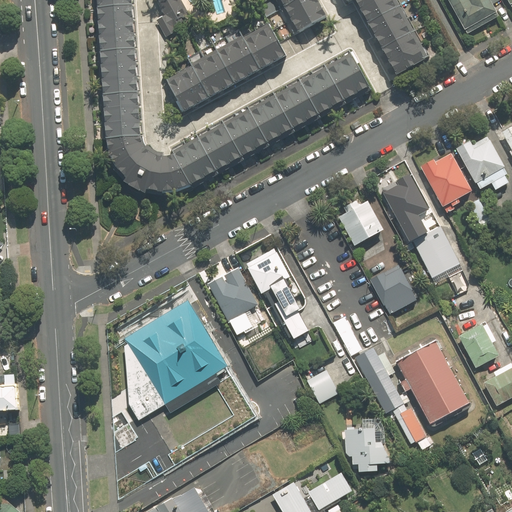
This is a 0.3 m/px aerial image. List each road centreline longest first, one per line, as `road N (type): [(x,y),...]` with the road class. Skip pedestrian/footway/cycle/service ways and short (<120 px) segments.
road 1 (residential): [(511,65),(57,310)]
road 2 (secondary): [(36,0),(57,310)]
road 3 (secondary): [(57,310),(68,511)]
